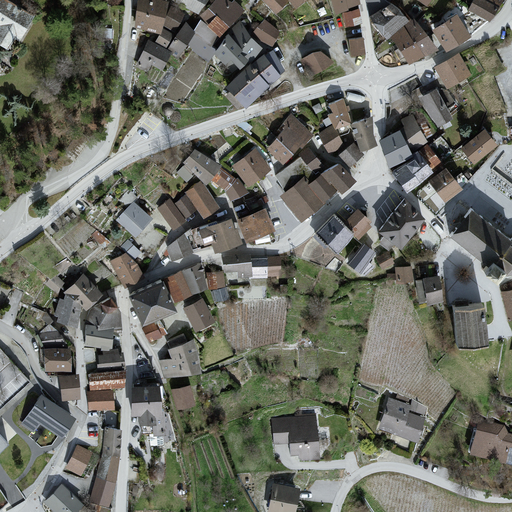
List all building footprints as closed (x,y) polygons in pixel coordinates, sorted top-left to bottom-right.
[(0,0),(0,33),(28,46),(45,8),(29,0),(0,0)] [(167,3),(155,0),(139,0),(136,26),(160,32),(167,3)] [(232,4),(224,0),(217,0),(202,16),(209,25),(208,26),(201,21),(194,33),(186,24),(168,50),(178,57),(187,44),(207,59),(214,49),(210,47),(219,35),(244,10),(234,2),(232,4)] [(177,0),(177,2),(198,14),(205,0),(177,0)] [(265,0),(276,12),(289,0),(295,7),(303,0),(265,0)] [(332,0),(336,13),(348,10),(347,7),(359,3),(357,0),(332,0)] [(367,0),(371,16),(387,38),(390,35),(410,64),(437,50),(413,20),(410,23),(399,10),(387,3),(389,0),(367,0)] [(482,0),(474,0),(470,10),(490,20),(498,8),(482,0)] [(184,14),(172,8),(163,24),(175,31),(184,14)] [(358,10),(343,14),(346,26),(361,23),(358,10)] [(461,14),(437,29),(449,48),(473,33),(461,14)] [(265,21),(253,34),(272,45),(278,32),(265,21)] [(229,35),(215,54),(226,63),(227,62),(235,69),(237,66),(240,69),(248,59),(251,61),(261,49),(250,39),(240,23),(229,35)] [(172,35),(163,30),(157,42),(166,47),(172,35)] [(364,54),(362,39),(350,41),(352,55),(364,54)] [(149,42),(137,64),(148,70),(151,63),(162,69),(170,53),(149,42)] [(251,65),(228,88),(246,106),(268,85),(279,76),(284,71),(273,51),(265,56),(263,55),(251,65)] [(313,54),(303,60),(311,75),(331,63),(321,53),(313,54)] [(458,56),(436,68),(447,87),(469,74),(458,56)] [(447,104),(453,100),(442,85),(436,89),(447,104)] [(436,91),(422,99),(438,127),(452,118),(436,91)] [(335,114),(330,116),(334,126),(320,134),(325,144),(330,153),(343,145),(339,137),(348,133),(349,130),(347,125),(350,123),(343,100),(331,105),(335,114)] [(309,134),(288,116),(262,144),(283,163),(309,134)] [(381,141),(390,165),(409,155),(425,142),(412,116),(403,120),(406,128),(381,141)] [(366,120),(353,125),(361,150),(375,145),(366,120)] [(485,132),(463,149),(474,163),(496,145),(485,132)] [(363,155),(354,144),(341,155),(350,166),(363,155)] [(414,159),(394,173),(407,191),(420,182),(431,171),(430,170),(441,161),(428,147),(414,159)] [(212,184),(224,203),(242,191),(228,169),(196,149),(185,167),(212,184)] [(287,193),(282,197),(302,220),(337,189),(341,192),(353,180),(337,164),(321,176),(317,171),(323,166),(308,149),(300,155),(301,158),(276,176),(287,193)] [(253,151),(231,167),(246,187),(268,171),(253,151)] [(446,169),(430,182),(445,199),(467,181),(461,174),(454,179),(446,169)] [(191,181),(153,211),(171,233),(209,204),(191,181)] [(179,236),(161,257),(166,264),(242,251),(282,232),(264,195),(179,236)] [(125,197),(108,217),(130,237),(148,217),(125,197)] [(349,199),(310,236),(331,258),(370,221),(349,199)] [(423,220),(405,201),(380,231),(385,235),(379,243),(389,250),(395,243),(401,248),(423,220)] [(511,240),(510,242),(472,212),(452,237),(492,268),(487,274),(498,282),(505,273),(507,275),(511,273),(511,240)] [(134,256),(141,250),(132,241),(125,248),(134,256)] [(375,253),(363,245),(349,264),(365,275),(374,267),(368,262),(375,253)] [(120,252),(99,265),(113,289),(134,277),(120,252)] [(393,263),(388,253),(378,259),(382,268),(393,263)] [(249,256),(224,259),(225,271),(239,271),(239,277),(250,276),(250,278),(267,277),(267,275),(280,275),(280,258),(249,258),(249,256)] [(200,265),(165,281),(175,302),(207,288),(200,265)] [(412,267),(396,269),(397,282),(413,281),(412,267)] [(222,273),(208,274),(209,288),(224,286),(222,273)] [(101,294),(84,277),(65,293),(68,295),(66,302),(61,300),(57,315),(60,316),(59,322),(76,325),(81,304),(86,309),(101,294)] [(439,278),(424,280),(424,281),(417,282),(420,302),(428,301),(428,303),(442,301),(439,278)] [(161,281),(130,295),(143,324),(174,310),(161,281)] [(227,299),(225,289),(214,291),(216,301),(227,299)] [(87,322),(86,345),(111,348),(113,328),(120,328),(119,313),(109,298),(91,310),(87,322)] [(202,301),(185,309),(196,331),(213,322),(202,301)] [(483,309),(455,311),(458,345),(485,342),(483,309)] [(159,322),(145,329),(150,340),(164,333),(159,322)] [(41,330),(43,347),(62,345),(60,328),(41,330)] [(173,361),(161,362),(165,377),(200,372),(197,355),(192,342),(170,350),(173,361)] [(100,364),(97,365),(98,374),(89,375),(91,389),(114,386),(123,385),(124,371),(122,354),(119,355),(118,350),(103,351),(103,355),(99,356),(100,364)] [(70,351),(46,351),(46,371),(70,371),(70,351)] [(77,376),(61,378),(63,400),(79,398),(77,376)] [(160,387),(132,388),(134,416),(140,415),(141,434),(149,433),(150,445),(162,444),(162,435),(166,435),(164,415),(162,415),(160,387)] [(190,388),(174,392),(178,408),(194,405),(190,388)] [(112,392),(89,393),(90,409),(113,408),(112,392)] [(41,395),(21,424),(34,433),(41,423),(63,438),(76,419),(41,395)] [(409,406),(391,399),(380,428),(392,433),(388,444),(410,452),(422,420),(406,414),(409,406)] [(315,416),(273,419),(275,444),(291,443),(292,454),(301,454),(301,459),(318,458),(315,416)] [(503,427),(480,421),(472,453),(511,463),(511,435),(507,435),(503,427)] [(121,431),(107,428),(103,452),(119,455),(121,431)] [(0,451),(9,444),(0,434),(0,451)] [(91,453),(78,447),(68,467),(81,474),(91,453)] [(103,453),(92,501),(108,506),(114,482),(119,456),(103,453)] [(62,486),(46,503),(55,511),(75,511),(82,506),(62,486)] [(294,511),(298,490),(275,486),(270,511),(294,511)]
